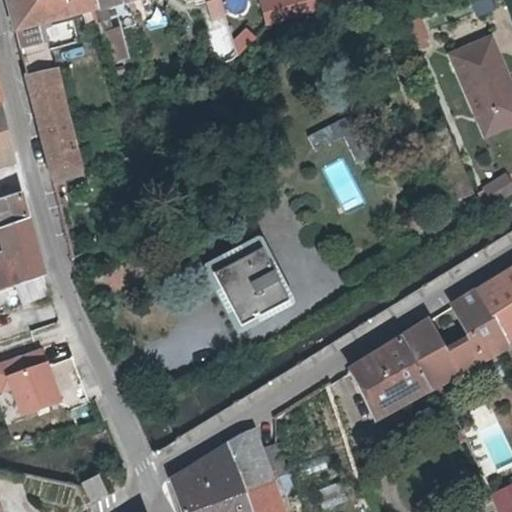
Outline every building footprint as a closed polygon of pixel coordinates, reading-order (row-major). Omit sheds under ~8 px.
[(42,19),(91,0),(90,0),(7,0),(26,75),(53,69),(42,19)] [(94,14),(91,0),(42,19),(53,69),(59,68),(51,32),(95,16),(94,14)] [(124,5),(122,0),(90,0),(91,0),(94,14),(109,9),(124,5)] [(221,62),(253,50),(246,30),(229,36),(215,0),(209,0),(199,4),(221,62)] [(322,10),(319,0),(259,0),(265,23),(322,10)] [(319,0),(322,10),(348,3),(347,0),(319,0)] [(94,14),(95,16),(102,42),(109,66),(122,62),(109,9),(94,14)] [(511,74),(502,50),(497,51),(493,39),(456,55),(490,135),(511,126),(511,74)] [(53,69),(26,75),(56,191),(89,180),(59,68),(53,69)] [(0,167),(19,163),(6,101),(0,102),(0,167)] [(345,140),(359,166),(373,159),(352,118),(309,140),(316,155),(345,140)] [(495,206),(511,196),(511,185),(507,177),(485,190),(495,206)] [(34,221),(26,190),(0,198),(0,248),(5,247),(0,230),(34,221)] [(0,286),(48,273),(34,221),(0,230),(5,247),(0,248),(0,286)] [(250,336),(298,310),(268,258),(221,283),(250,336)] [(511,270),(480,290),(505,342),(511,338),(511,270)] [(48,273),(0,286),(0,295),(45,282),(48,273)] [(426,366),(440,385),(507,347),(505,342),(480,290),(454,307),(471,341),(446,355),(428,323),(400,339),(417,371),(426,366)] [(417,371),(400,339),(351,370),(377,421),(440,385),(426,366),(417,371)] [(44,342),(0,357),(0,375),(10,372),(25,410),(64,395),(44,342)] [(225,449),(250,511),(286,511),(272,480),(260,451),(252,432),(225,449)] [(260,451),(272,480),(287,473),(274,445),(260,451)] [(250,511),(225,449),(172,482),(182,511),(250,511)] [(92,502),(109,495),(101,475),(84,483),(92,502)] [(511,511),(511,483),(490,493),(498,511),(511,511)]
